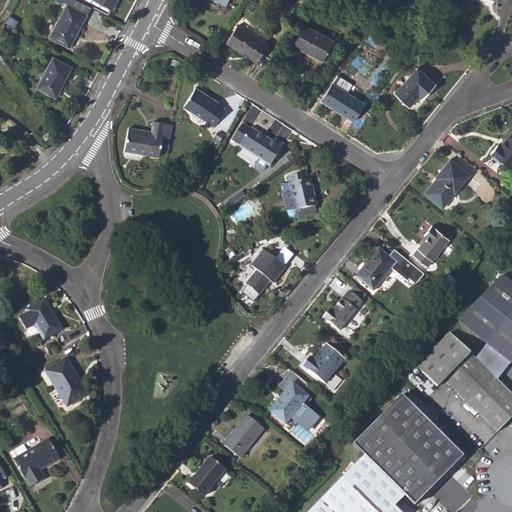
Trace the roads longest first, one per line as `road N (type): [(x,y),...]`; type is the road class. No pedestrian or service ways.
road 1 (residential): [(396,183),(135,511)]
road 2 (residential): [(144,22),(396,183)]
road 3 (residential): [(86,511),(109,450),(113,395),(110,342),(83,291)]
road 4 (residential): [(83,291),(105,245),(110,205),(102,148),(85,129)]
road 5 (residential): [(144,22),(85,129)]
